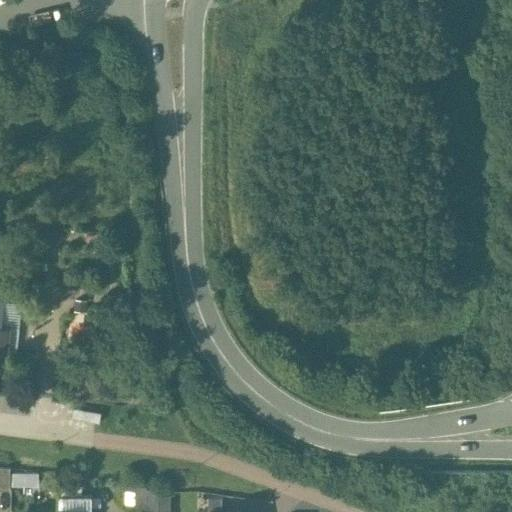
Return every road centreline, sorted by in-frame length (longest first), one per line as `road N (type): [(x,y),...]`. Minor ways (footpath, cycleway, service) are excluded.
road 1 (secondary): [(176,0),(185,253),(216,341),(241,374),(312,423),(421,436)]
road 2 (residential): [(346,511),(190,454),(0,426)]
